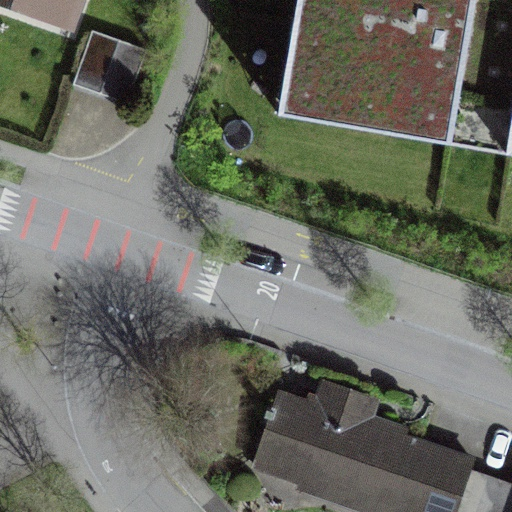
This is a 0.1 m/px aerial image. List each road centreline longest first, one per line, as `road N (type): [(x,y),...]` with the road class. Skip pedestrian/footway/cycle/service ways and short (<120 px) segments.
road 1 (residential): [(104,259),(511,396)]
road 2 (residential): [(104,259),(101,400),(126,473),(155,511)]
